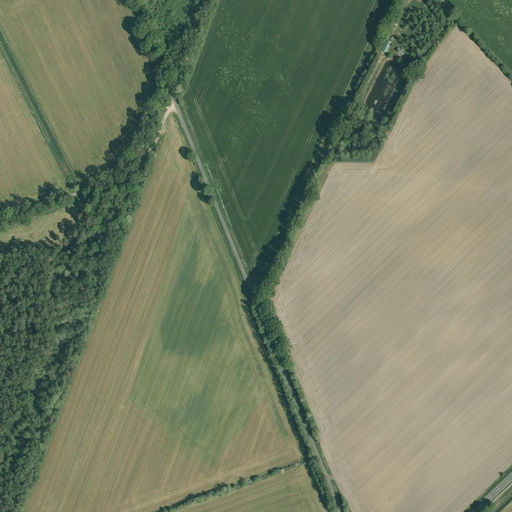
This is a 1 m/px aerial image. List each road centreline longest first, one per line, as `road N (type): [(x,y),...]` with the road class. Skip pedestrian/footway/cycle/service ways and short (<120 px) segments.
road 1 (unclassified): [(341,511),(134,0)]
road 2 (track): [(175,103),(133,165),(0,224)]
